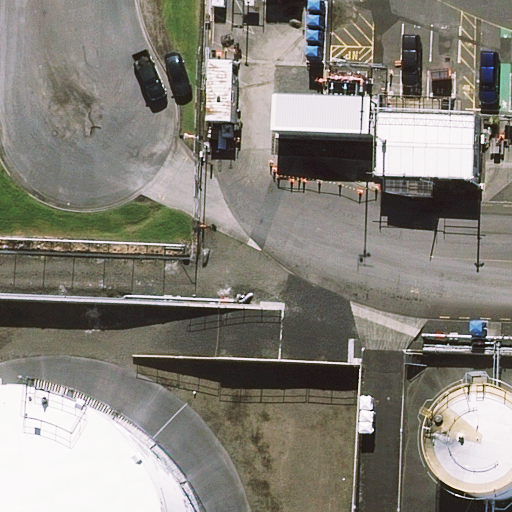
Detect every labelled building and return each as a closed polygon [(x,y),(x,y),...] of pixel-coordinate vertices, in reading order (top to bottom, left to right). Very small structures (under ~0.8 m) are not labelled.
[(239,0),(212,0),(211,36),(238,37),(239,0)] [(245,64),(209,64),(209,123),(245,123),(245,64)] [(476,182),(478,122),(459,121),(461,69),(387,67),(382,178),(476,182)] [(214,511),(214,506),(212,490),(208,475),(202,461),(194,448),(185,434),(175,422),(164,411),(152,403),(138,394),(125,387),(110,382),(94,379),(79,376),(63,376),(47,378),(32,380),(16,385),(2,391),(0,392),(0,511),(214,511)] [(511,397),(507,395),(493,393),(478,394),(464,399),(453,407),(444,418),(438,430),(435,444),(437,458),(441,471),(450,482),(461,492),(474,498),(488,500),(503,499),(511,495),(511,397)]
